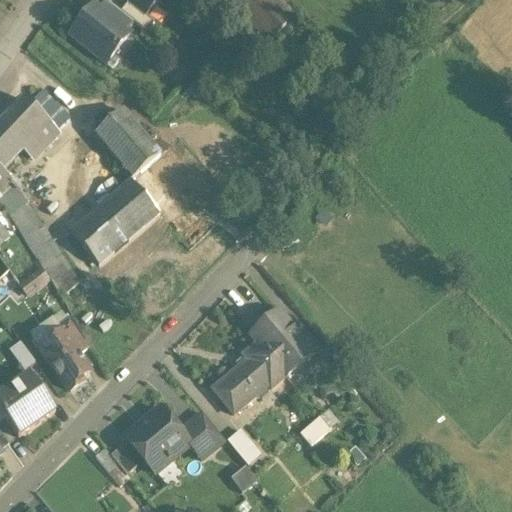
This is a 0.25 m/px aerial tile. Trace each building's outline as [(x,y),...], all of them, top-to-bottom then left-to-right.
[(121,0),(145,18),(159,0),(121,0)] [(270,0),(217,0),(270,48),(294,22),(270,0)] [(125,18),(105,3),(98,13),(126,35),(134,26),(125,18)] [(152,26),(131,10),(125,18),(134,26),(145,35),(152,26)] [(126,35),(98,13),(89,23),(85,20),(70,39),(99,61),(107,51),(114,57),(129,38),(126,35)] [(23,103),(0,126),(0,129),(21,151),(30,160),(69,123),(41,96),(29,109),(23,103)] [(132,182),(160,158),(122,113),(111,123),(100,132),(94,137),(132,182)] [(103,115),(93,124),(100,132),(111,123),(103,115)] [(0,129),(0,199),(13,187),(0,172),(21,151),(0,129)] [(130,183),(70,235),(98,268),(158,217),(130,183)] [(13,187),(0,199),(0,204),(32,255),(50,243),(13,187)] [(50,243),(32,255),(44,272),(61,260),(50,243)] [(30,280),(19,288),(28,298),(48,282),(41,271),(30,280)] [(21,274),(13,280),(19,288),(30,280),(25,274),(22,276),(21,274)] [(0,281),(0,298),(17,292),(11,277),(0,281)] [(278,314),(248,339),(256,348),(242,360),(247,365),(212,394),(233,419),(258,399),(261,402),(314,357),(278,314)] [(89,351),(71,320),(57,330),(61,337),(62,336),(78,359),(89,351)] [(61,337),(40,352),(51,368),(51,369),(60,382),(61,382),(70,394),(82,386),(79,383),(89,376),(82,366),(78,359),(62,336),(61,337)] [(35,368),(20,347),(10,354),(25,375),(35,368)] [(0,400),(0,415),(5,422),(18,440),(55,414),(30,379),(0,400)] [(312,448),(340,424),(329,411),(301,435),(312,448)] [(160,413),(125,442),(155,478),(157,476),(153,472),(165,462),(168,466),(188,450),(189,449),(179,436),(160,413)] [(224,445),(202,417),(179,436),(189,449),(188,450),(200,464),(224,445)] [(0,435),(0,452),(8,447),(0,435)] [(260,460),(240,435),(227,445),(248,470),(260,460)] [(137,470),(121,451),(110,460),(126,479),(137,470)] [(110,460),(105,453),(95,461),(119,490),(128,483),(110,460)] [(246,471),(231,483),(241,496),(255,484),(246,471)]
